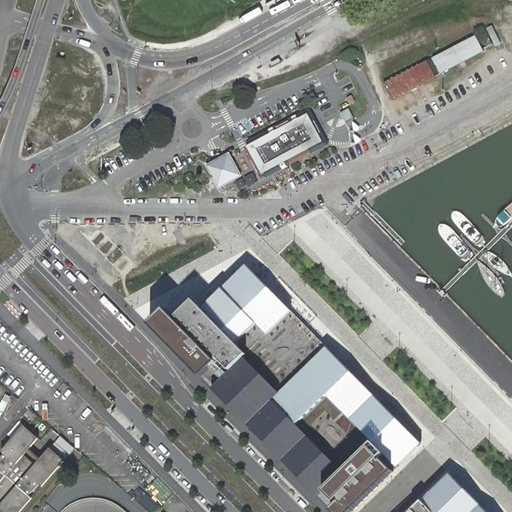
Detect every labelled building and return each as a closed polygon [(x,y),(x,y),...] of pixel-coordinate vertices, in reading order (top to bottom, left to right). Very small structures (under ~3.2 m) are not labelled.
[(250,6),(246,0),(245,0),(238,4),(242,10),(250,6)] [(476,36),(432,58),(440,74),(484,52),(476,36)] [(432,58),(427,61),(435,77),(440,74),(432,58)] [(427,61),(384,84),(392,99),(435,77),(427,61)] [(348,109),(340,113),(345,122),(353,117),(348,109)] [(252,156),(262,175),(314,147),(314,146),(323,141),(309,115),(300,120),(299,119),(247,147),(252,156)] [(228,154),(206,166),(218,189),(240,177),(228,154)] [(395,470),(418,447),(245,268),(200,312),(192,304),(177,318),(180,321),(177,324),(164,311),(147,327),(325,511),(351,511),(391,474),(377,461),(382,456),(395,470)] [(431,381),(440,389),(446,382),(438,374),(431,381)] [(5,454),(0,460),(0,500),(3,504),(0,507),(0,511),(14,511),(29,496),(39,483),(54,467),(43,457),(36,465),(24,455),(31,447),(20,437),(5,454)] [(419,499),(405,511),(489,511),(448,470),(419,499)]
